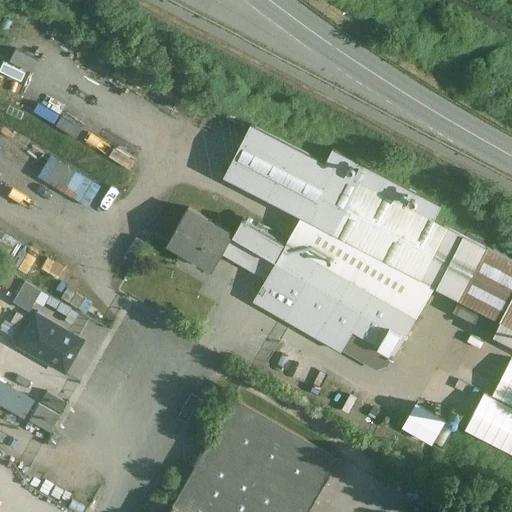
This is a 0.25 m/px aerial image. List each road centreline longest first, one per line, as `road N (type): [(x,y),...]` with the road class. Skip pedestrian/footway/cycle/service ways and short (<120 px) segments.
road 1 (secondary): [(198,0),(445,120)]
road 2 (secondary): [(445,120),(273,0)]
road 3 (residential): [(111,511),(197,362)]
